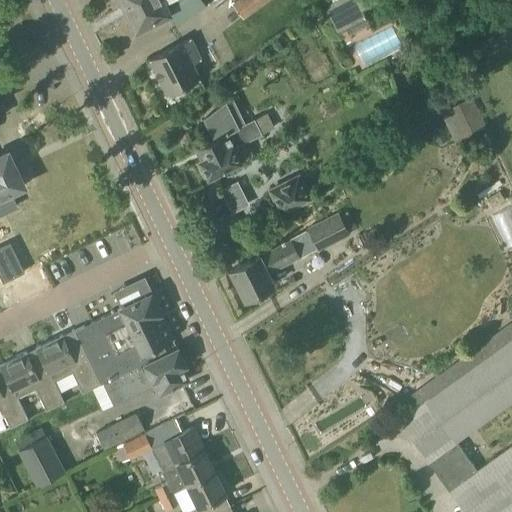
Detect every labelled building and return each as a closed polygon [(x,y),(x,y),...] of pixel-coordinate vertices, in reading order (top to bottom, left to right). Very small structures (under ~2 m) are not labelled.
[(119,0),(120,3),(123,3),(130,16),(129,19),(132,24),(134,25),(136,28),(167,13),(164,7),(178,0),(119,0)] [(243,20),(270,0),(237,0),(232,4),(243,20)] [(339,0),(323,9),(336,34),(345,29),(365,18),(361,11),(379,1),(378,0),(339,0)] [(191,35),(149,58),(167,95),(171,93),(172,96),(186,90),(184,86),(202,76),(196,64),(203,60),(191,35)] [(462,138),(486,126),(472,97),(448,108),(462,138)] [(208,177),(214,174),(241,160),(235,147),(261,134),(254,119),(239,126),(228,105),(208,121),(216,137),(199,146),(205,157),(200,160),(202,164),(200,167),(203,172),(206,173),(208,177)] [(0,196),(24,185),(7,151),(0,154),(0,196)] [(281,211),(299,202),(312,196),(302,174),(271,190),(281,211)] [(237,181),(220,190),(232,213),(249,205),(237,181)] [(339,212),(307,228),(318,250),(349,234),(339,212)] [(270,272),(299,257),(290,239),(229,271),(243,299),(276,283),(270,272)] [(24,265),(2,275),(14,300),(17,299),(36,290),(24,265)] [(120,308),(74,330),(101,383),(118,375),(113,365),(123,360),(123,361),(141,352),(141,353),(172,338),(171,336),(172,332),(169,324),(165,323),(153,298),(150,292),(145,295),(120,308)] [(81,393),(101,383),(74,330),(74,329),(36,347),(52,379),(71,370),(81,393)] [(503,511),(511,506),(511,338),(413,410),(400,419),(467,511),(503,511)] [(52,379),(36,347),(0,364),(16,396),(35,388),(45,409),(63,400),(52,379)] [(185,364),(177,348),(145,364),(144,362),(118,375),(119,376),(104,383),(114,403),(125,397),(126,399),(155,384),(159,393),(188,380),(181,366),(185,364)] [(19,421),(27,418),(16,396),(0,364),(0,405),(10,426),(19,421)] [(103,447),(132,433),(143,428),(136,413),(96,432),(103,447)] [(159,498),(175,491),(174,491),(187,485),(214,472),(192,427),(164,440),(165,441),(152,447),(163,470),(162,470),(167,481),(154,487),(159,498)] [(130,459),(152,448),(145,433),(122,444),(130,459)] [(36,485),(65,470),(46,434),(17,449),(36,485)] [(214,511),(228,505),(223,495),(225,494),(214,472),(187,485),(198,506),(185,511),(214,511)] [(162,511),(180,502),(175,491),(159,498),(159,499),(157,500),(162,511)]
